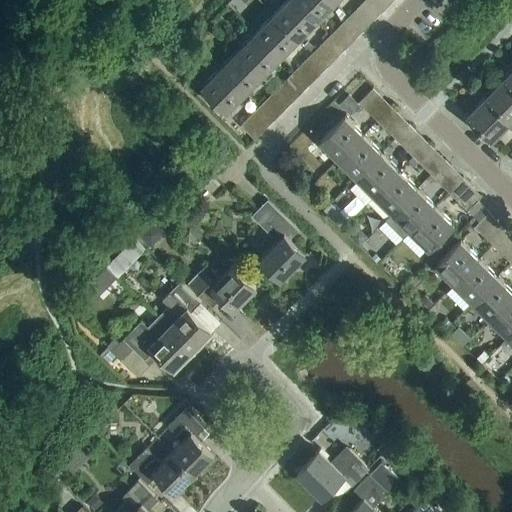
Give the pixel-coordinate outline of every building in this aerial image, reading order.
[(296,0),(287,0),(274,14),(300,39),(317,21),(296,0)] [(331,0),(296,0),(317,21),(335,3),(331,0)] [(364,0),(360,5),(375,19),(381,13),(367,0),(364,0)] [(274,14),(256,32),(282,57),(300,39),(274,14)] [(342,23),(357,37),(363,31),(349,16),(342,23)] [(256,32),(238,50),(264,75),(282,57),(256,32)] [(324,41),(339,55),(346,49),(331,34),(324,41)] [(238,50),(220,68),(246,93),(264,75),(238,50)] [(307,59),(321,73),(322,73),(328,67),(313,52),(307,59)] [(246,93),(220,68),(202,86),(228,112),(246,93)] [(289,76),(303,91),(304,91),(310,85),(295,70),(289,76)] [(511,85),(504,77),(486,96),(511,122),(511,121),(511,85)] [(271,94),(286,109),(292,103),(277,88),(271,94)] [(359,102),(365,109),(380,94),(374,88),(359,102)] [(339,104),(345,111),(356,101),(349,94),(339,104)] [(511,122),(486,96),(467,115),(493,141),(511,122)] [(253,112),(268,127),(274,121),(260,106),(253,112)] [(377,121),(384,127),(398,112),(392,106),(377,121)] [(320,141),(339,159),(364,134),(346,115),(320,141)] [(395,138),(401,145),(416,130),(410,124),(395,138)] [(339,159),(357,177),(382,152),(364,134),(339,159)] [(413,156),(419,162),(434,148),(428,141),(413,156)] [(357,177),(375,195),(400,169),(382,152),(357,177)] [(431,174),(437,180),(452,165),(446,159),(431,174)] [(375,195),(393,213),(418,187),(400,169),(375,195)] [(449,192),(455,198),(470,183),(463,177),(449,192)] [(403,238),(411,231),(436,205),(418,187),(393,213),(385,220),(403,238)] [(278,241),(260,258),(280,279),(306,254),(290,239),(299,230),(268,199),(252,215),(278,241)] [(172,202),(161,213),(168,220),(177,220),(184,213),(172,202)] [(436,205),(411,231),(429,249),(455,223),(436,205)] [(474,226),(481,233),(495,218),(489,212),(474,226)] [(152,223),(140,234),(152,245),(159,239),(159,230),(152,223)] [(493,245),(499,251),(511,237),(511,234),(507,230),(493,245)] [(136,238),(123,251),(133,260),(146,247),(136,238)] [(436,265),(454,283),(480,258),(461,240),(436,265)] [(454,283),(472,301),(498,276),(480,258),(454,283)] [(189,282),(213,306),(222,297),(234,309),(256,287),(234,264),(221,277),(207,264),(189,282)] [(115,274),(108,267),(84,290),(92,298),(115,274)] [(472,301),(490,319),(511,297),(511,289),(498,276),(472,301)] [(169,305),(158,316),(193,350),(212,331),(192,312),(202,302),(181,282),(163,299),(169,305)] [(425,294),(419,300),(428,309),(434,303),(425,294)] [(511,297),(490,319),(508,337),(511,332),(511,297)] [(193,350),(158,316),(148,327),(142,321),(124,338),(146,359),(155,349),(175,368),(193,350)] [(121,341),(113,350),(122,358),(130,350),(121,341)] [(110,351),(103,358),(109,363),(116,356),(110,351)] [(482,363),(489,356),(484,351),(477,359),(482,363)] [(183,440),(172,451),(195,474),(215,454),(196,436),(205,427),(186,408),(168,426),(183,440)] [(195,474),(172,451),(161,461),(147,447),(129,464),(148,484),(157,475),(175,493),(195,474)] [(296,472),(304,479),(305,478),(323,497),(343,477),(352,486),(370,468),(350,449),(334,465),(319,450),(303,467),(302,466),(296,472)] [(394,455),(388,449),(382,455),(388,461),(394,455)] [(86,450),(81,455),(86,460),(91,455),(86,450)] [(354,490),(364,499),(350,511),(378,511),(373,507),(389,492),(401,480),(382,461),(370,473),(370,474),(354,490)] [(116,511),(151,511),(148,509),(158,499),(138,480),(123,495),(128,500),(116,511)] [(87,502),(96,511),(104,503),(95,494),(87,502)] [(440,511),(426,498),(411,511),(440,511)]
